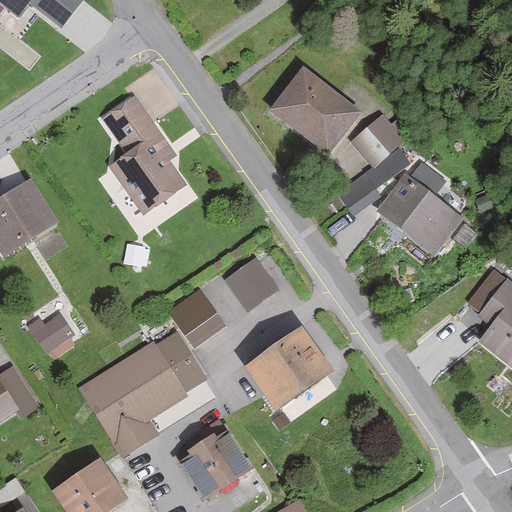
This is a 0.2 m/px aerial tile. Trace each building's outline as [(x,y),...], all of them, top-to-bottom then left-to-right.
[(35,0),(1,0),(23,17),(35,0)] [(270,117),(328,162),(361,120),(303,75),(270,117)] [(126,156),(102,174),(138,220),(176,191),(138,142),(147,135),(123,105),(100,123),(126,156)] [(381,118),(350,146),(373,172),(405,145),(381,118)] [(383,194),(369,173),(342,191),(356,212),(383,194)] [(460,223),(405,180),(374,220),(428,262),(460,223)] [(25,187),(0,202),(0,266),(54,233),(25,187)] [(251,265),(222,286),(245,316),(273,295),(251,265)] [(511,291),(489,274),(462,309),(487,328),(473,346),(511,375),(511,291)] [(43,362),(71,344),(54,319),(27,336),(43,362)] [(169,332),(73,392),(105,444),(202,384),(169,332)] [(293,338),(233,377),(261,421),(322,383),(293,338)] [(0,396),(0,431),(14,424),(0,396)] [(216,429),(175,455),(206,504),(248,478),(216,429)] [(86,466),(41,498),(50,511),(105,511),(114,506),(86,466)] [(299,511),(294,503),(279,511),(299,511)]
